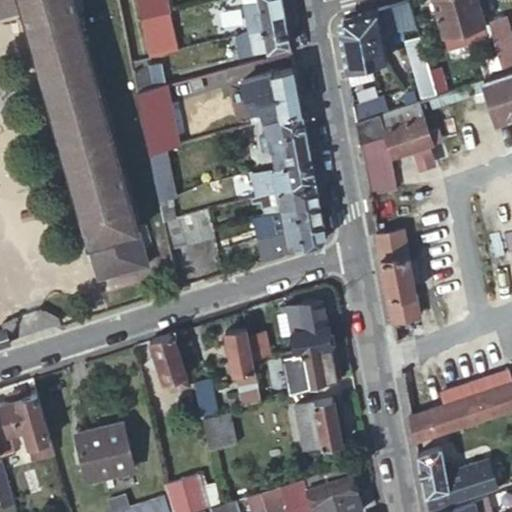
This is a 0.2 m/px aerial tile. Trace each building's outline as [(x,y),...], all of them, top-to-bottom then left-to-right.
[(0,0),(0,14),(23,8),(89,243),(138,229),(72,0),(0,0)] [(166,0),(133,0),(137,21),(169,12),(166,0)] [(283,5),(282,0),(257,0),(258,1),(246,3),(245,4),(250,31),(287,23),(283,5)] [(415,21),(408,0),(406,0),(389,5),(393,28),(415,21)] [(484,24),(477,0),(433,0),(443,35),(484,24)] [(393,28),(389,5),(342,18),(337,26),(341,49),(343,61),(345,69),(368,62),(386,57),(381,32),(393,28)] [(169,12),(137,21),(145,56),(146,55),(177,48),(169,12)] [(289,37),(287,23),(250,31),(235,35),(241,57),(267,50),(268,51),(291,44),(289,37)] [(443,35),(446,47),(488,36),(484,24),(443,35)] [(421,99),(436,94),(419,35),(404,40),(421,99)] [(502,71),(511,68),(511,52),(509,40),(494,44),(496,51),(502,71)] [(502,71),(496,51),(486,54),(493,75),(502,71)] [(145,56),(131,59),(137,90),(164,83),(160,63),(148,65),(146,55),(145,56)] [(368,62),(345,69),(350,85),(373,78),(368,62)] [(279,116),(303,109),(299,86),(295,66),(251,77),(253,86),(251,86),(257,110),(277,106),(279,116)] [(511,114),(511,68),(502,71),(493,75),(483,78),(497,120),(511,114)] [(444,84),(440,70),(431,72),(436,92),(443,90),(442,85),(444,84)] [(164,83),(137,90),(150,151),(166,147),(179,143),(166,82),(164,83)] [(380,112),(387,110),(382,95),(351,105),(354,121),(380,112)] [(422,117),(417,100),(387,110),(380,112),(385,129),(390,128),(389,125),(392,124),(393,126),(406,122),(405,120),(408,119),(409,121),(422,117)] [(307,132),(303,109),(279,116),(262,121),(269,149),(272,149),(276,166),(312,156),(307,132)] [(428,133),(422,117),(409,121),(408,119),(405,120),(406,122),(393,126),(392,124),(389,125),(390,128),(385,129),(393,153),(430,141),(428,133)] [(438,129),(428,133),(430,141),(441,138),(438,129)] [(166,147),(150,151),(161,204),(167,202),(167,197),(176,195),(166,147)] [(314,171),(312,156),(276,166),(271,167),(275,190),(316,179),(314,171)] [(318,188),(316,179),(275,190),(252,196),(253,203),(261,201),(263,206),(278,203),(279,209),(320,198),(318,188)] [(322,210),(320,198),(279,209),(262,214),(267,234),(283,229),(323,218),(322,210)] [(161,204),(164,220),(174,218),(172,206),(169,207),(167,202),(161,204)] [(199,241),(215,237),(214,229),(210,208),(194,212),(199,241)] [(179,216),(184,244),(199,241),(194,212),(179,216)] [(164,220),(170,248),(184,244),(179,216),(174,218),(164,220)] [(325,229),(323,218),(283,229),(286,245),(277,247),(278,256),(321,242),(326,233),(325,229)] [(382,222),(373,224),(378,248),(391,320),(419,315),(403,228),(384,231),(382,222)] [(138,229),(89,243),(99,278),(148,264),(138,229)] [(256,238),(263,261),(278,256),(277,247),(286,245),(283,229),(267,234),(256,238)] [(289,305),(287,295),(278,297),(280,306),(289,305)] [(298,351),(333,344),(328,322),(327,323),(322,298),(289,305),(280,306),(281,311),(289,309),(293,330),(297,349),(298,351)] [(293,330),(289,309),(281,311),(276,312),(281,333),(293,330)] [(0,330),(0,346),(10,343),(7,334),(11,333),(18,321),(17,319),(3,323),(5,329),(0,330)] [(250,341),(246,325),(225,329),(233,371),(235,370),(238,383),(257,378),(253,358),(250,341)] [(172,332),(150,339),(163,379),(167,378),(170,387),(188,381),(172,332)] [(276,335),(250,341),(253,358),(279,352),(276,335)] [(289,389),(340,375),(333,344),(298,351),(297,349),(282,352),(289,389)] [(511,381),(511,382),(507,370),(441,392),(444,403),(409,414),(414,440),(511,407),(511,381)] [(257,378),(238,383),(240,391),(259,387),(257,378)] [(194,385),(201,414),(216,410),(209,380),(194,385)] [(240,391),(242,403),(261,397),(259,387),(240,391)] [(9,400),(0,402),(0,432),(23,425),(35,462),(54,456),(48,436),(50,436),(37,391),(21,396),(19,389),(11,391),(8,396),(9,400)] [(343,439),(335,396),(296,403),(304,446),(343,439)] [(236,440),(229,409),(202,415),(208,445),(236,440)] [(134,467),(123,420),(76,431),(87,477),(134,467)] [(439,443),(416,450),(420,475),(426,508),(467,495),(461,466),(445,470),(439,443)] [(0,505),(13,502),(0,458),(0,505)] [(351,471),(348,461),(262,489),(265,500),(268,511),(351,511),(352,511),(363,508),(357,489),(358,489),(352,471),(351,471)] [(198,471),(165,482),(174,511),(185,511),(209,505),(202,483),(198,471)] [(209,505),(209,506),(210,506),(220,503),(215,481),(202,483),(209,505)] [(262,489),(247,494),(251,505),(265,500),(262,489)] [(169,511),(164,494),(144,500),(110,511),(109,511),(169,511)] [(490,511),(485,494),(427,511),(490,511)] [(235,498),(220,503),(222,511),(236,511),(239,511),(235,498)] [(249,505),(251,511),(268,511),(265,500),(251,505),(249,505)]
